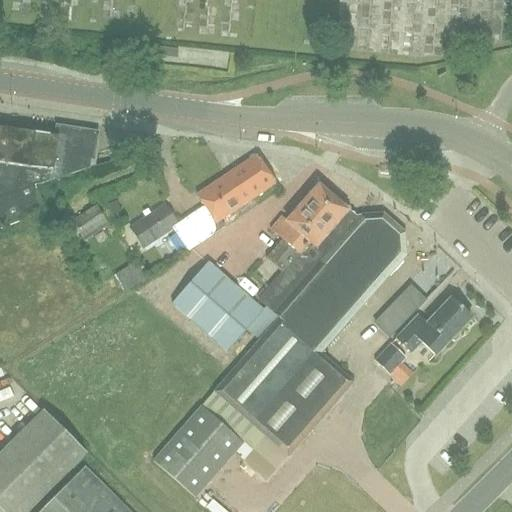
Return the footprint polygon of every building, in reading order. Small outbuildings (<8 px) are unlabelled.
[(0,231),(43,214),(35,186),(89,169),(95,135),(58,129),(57,137),(33,133),(33,134),(0,128),(0,231)] [(178,225),(173,229),(188,252),(220,231),(215,224),(275,184),(256,156),(225,177),(196,196),(207,212),(203,214),(200,210),(178,225)] [(317,246),(345,214),(347,212),(318,187),(287,222),(281,218),(270,231),(281,240),(265,259),(282,273),(310,240),(317,246)] [(178,225),(165,205),(130,229),(143,249),(173,229),(178,225)] [(84,241),(108,226),(96,207),(72,223),(84,241)] [(319,355),(366,301),(366,296),(402,255),(401,236),(381,218),(361,220),(357,225),(345,214),(317,246),(310,240),(282,273),(257,301),(278,319),(319,355)] [(247,331),(263,312),(262,311),(207,263),(170,305),(226,354),(247,331)] [(457,333),(471,318),(452,299),(428,325),(428,326),(418,316),(396,339),(412,353),(421,344),(435,357),(450,341),(455,343),(459,338),(457,333)] [(255,429),(265,437),(242,463),(265,484),(288,458),(353,383),(319,355),(278,319),(259,341),(230,373),(214,393),(255,429)] [(389,376),(402,388),(410,379),(397,367),(405,359),(391,345),(374,363),(389,376)] [(201,408),(153,463),(195,499),(242,444),(201,408)] [(28,511),(86,454),(43,412),(0,455),(0,510),(1,511),(28,511)] [(127,511),(84,468),(40,511),(127,511)]
